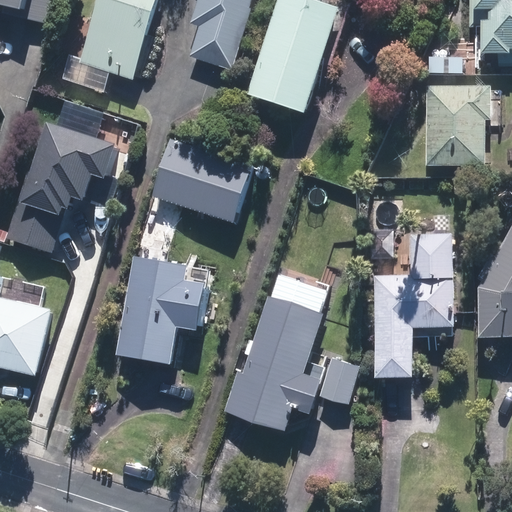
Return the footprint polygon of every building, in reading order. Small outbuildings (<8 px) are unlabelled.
[(0,0),(0,4),(22,9),(24,0),(0,0)] [(157,0),(98,0),(79,62),(133,79),(157,0)] [(258,0),(203,0),(196,25),(204,27),(195,57),(237,70),(258,0)] [(305,114),(339,8),(315,0),(280,0),(249,96),(305,114)] [(511,0),(473,0),(473,28),(487,28),(487,55),(511,54),(511,0)] [(467,42),(435,41),(434,72),(466,73),(467,42)] [(491,166),(491,121),(497,121),(497,86),(431,85),(430,166),(491,166)] [(125,145),(112,140),(57,122),(44,163),(37,161),(12,238),(57,252),(72,207),(78,210),(82,197),(92,201),(101,175),(114,179),(125,145)] [(251,167),(170,139),(151,195),(232,223),(251,167)] [(419,376),(418,328),(461,327),(458,234),(414,235),(416,275),(379,276),(382,377),(419,376)] [(511,235),(482,290),(484,338),(511,336),(511,235)] [(179,364),(185,327),(205,330),(213,283),(193,280),(195,265),(139,256),(123,354),(179,364)] [(59,310),(0,295),(0,294),(4,276),(0,275),(0,365),(43,376),(59,310)] [(291,431),(299,408),(317,414),(328,379),(310,373),(329,314),(272,296),(247,374),(242,372),(229,409),(235,411),(235,413),(291,431)] [(364,367),(336,359),(325,397),(353,405),(364,367)]
